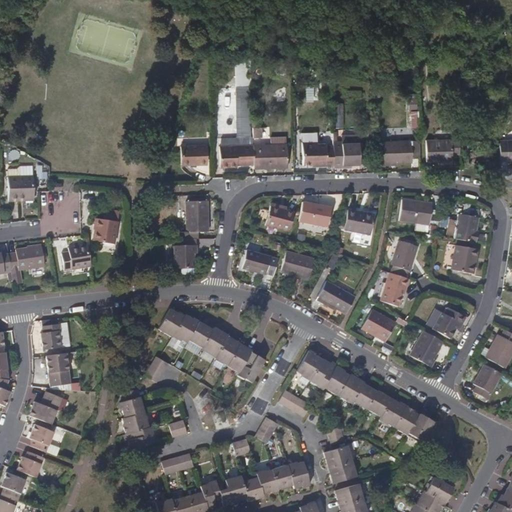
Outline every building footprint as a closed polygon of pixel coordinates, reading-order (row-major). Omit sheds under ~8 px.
[(375,66),(378,58),(362,50),(358,58),(375,66)] [(406,94),(405,109),(415,110),(416,95),(406,94)] [(416,111),(408,111),(408,128),(416,128),(416,111)] [(299,133),(299,142),(315,142),(315,133),(299,133)] [(358,165),(357,143),(340,143),(339,141),(331,142),(331,148),(332,167),(332,169),(340,169),(340,166),(349,166),(358,165)] [(418,159),(417,141),(379,142),(379,164),(394,164),(409,164),(409,160),(418,159)] [(458,153),(458,141),(423,141),(424,164),(450,163),(450,154),(458,153)] [(511,162),(511,141),(498,143),(498,155),(498,163),(511,162)] [(332,167),(331,148),(324,148),(323,145),(315,146),(315,143),(299,144),(299,166),(308,166),(314,165),(315,167),(332,167)] [(206,164),(205,144),(179,145),(180,165),(206,164)] [(286,166),(286,145),(252,146),(252,165),(252,170),(261,170),(261,167),(286,166)] [(252,146),(218,147),(218,168),(231,168),(231,165),(236,165),(252,165),(252,146)] [(33,199),(32,178),(5,179),(6,203),(21,203),(20,200),(33,199)] [(441,211),(434,210),(435,203),(404,198),(401,220),(439,226),(441,211)] [(210,230),(209,199),(186,200),(187,230),(184,231),(185,238),(200,237),(200,231),(210,230)] [(330,227),(333,207),(304,201),(300,221),(330,227)] [(290,231),(295,211),(287,209),(272,205),(266,224),(290,231)] [(372,236),(376,215),(349,210),(345,230),(372,236)] [(478,232),(481,218),(462,215),(457,239),(479,244),(481,233),(478,232)] [(113,246),(116,224),(94,221),(91,243),(113,246)] [(412,271),(420,246),(400,240),(394,261),(392,265),(394,266),(392,273),(406,277),(408,278),(410,271),(412,271)] [(196,267),(196,253),(198,253),(198,243),(175,244),(176,268),(196,267)] [(44,266),(40,245),(14,250),(14,253),(7,255),(9,267),(9,272),(10,274),(11,281),(12,285),(19,283),(17,271),(44,266)] [(90,267),(86,245),(67,248),(68,253),(60,254),(64,272),(90,267)] [(474,265),(477,250),(458,246),(453,270),(476,275),(478,266),(474,265)] [(275,274),(279,260),(271,257),(272,256),(248,249),(243,268),(267,274),(268,272),(275,274)] [(311,279),(316,257),(288,250),(283,271),(311,279)] [(9,267),(7,255),(6,253),(0,253),(0,260),(3,273),(9,272),(9,267)] [(408,291),(411,278),(408,278),(406,277),(392,273),(391,272),(386,291),(382,302),(400,307),(403,298),(405,289),(408,291)] [(348,313),(357,297),(327,281),(317,300),(324,304),(326,301),(338,308),(348,313)] [(338,308),(326,301),(324,304),(337,311),(338,308)] [(467,316),(446,304),(433,327),(450,337),(455,328),(458,321),(463,324),(467,316)] [(170,335),(181,316),(168,308),(156,328),(170,336),(170,335)] [(387,340),(397,322),(374,309),(364,328),(387,340)] [(186,339),(197,321),(192,317),(191,318),(183,314),(181,316),(170,335),(178,340),(178,339),(184,342),(186,339)] [(201,347),(211,329),(197,321),(186,339),(201,347)] [(62,346),(60,330),(63,330),(61,322),(44,325),(45,332),(42,332),(45,349),(47,349),(62,346)] [(214,355),(227,335),(226,335),(213,327),(211,329),(201,347),(214,355)] [(434,358),(444,341),(424,330),(410,355),(431,367),(436,359),(434,358)] [(498,344),(503,335),(500,333),(495,343),(498,344)] [(226,365),(239,343),(227,335),(214,355),(213,358),(226,365)] [(508,368),(511,359),(511,340),(503,335),(498,344),(495,343),(487,356),(508,368)] [(237,372),(249,352),(250,349),(239,343),(226,365),(237,372)] [(308,379),(320,358),(314,355),(314,354),(308,350),(296,371),(302,374),(302,375),(308,379)] [(11,379),(7,352),(0,352),(0,377),(10,379),(11,379)] [(72,383),(68,352),(48,355),(52,385),(72,383)] [(251,383),(264,360),(249,352),(237,372),(235,375),(242,379),(244,378),(251,383)] [(167,363),(155,356),(151,362),(163,369),(167,363)] [(323,387),(333,370),(334,367),(320,358),(308,379),(322,388),(323,387)] [(163,369),(151,362),(147,369),(159,375),(163,369)] [(491,400),(504,374),(501,372),(487,364),(476,384),(480,386),(477,392),(491,400)] [(336,394),(347,374),(342,372),(343,370),(336,366),(334,367),(333,370),(323,387),(336,394)] [(159,375),(147,369),(143,375),(156,382),(159,375)] [(351,400),(361,383),(347,374),(336,394),(350,402),(351,400)] [(6,389),(10,379),(0,377),(0,402),(7,405),(12,391),(6,389)] [(366,406),(375,392),(375,391),(361,383),(351,400),(365,408),(366,406)] [(139,396),(137,389),(121,393),(123,401),(139,396)] [(283,405),(291,393),(285,389),(277,402),(283,405)] [(379,414),(389,398),(376,390),(375,391),(375,392),(366,406),(379,414)] [(53,423),(63,397),(47,391),(42,403),(37,401),(31,415),(39,418),(53,423)] [(290,409),(297,396),(291,393),(283,405),(290,409)] [(144,411),(139,396),(123,401),(119,402),(123,417),(144,411)] [(297,413),(304,401),(297,396),(290,409),(297,413)] [(392,425),(403,406),(404,405),(398,401),(396,402),(389,398),(379,414),(377,418),(385,423),(387,422),(392,425)] [(302,416),(310,404),(304,401),(297,413),(302,416)] [(406,432),(417,414),(403,406),(392,425),(406,433),(406,432)] [(149,427),(144,411),(123,417),(120,418),(125,435),(149,427)] [(430,426),(432,423),(417,414),(406,432),(421,441),(430,426)] [(277,424),(265,418),(261,424),(273,431),(277,424)] [(186,432),(182,419),(175,421),(179,435),(186,432)] [(179,435),(175,421),(168,424),(172,437),(179,435)] [(48,452),(55,432),(36,424),(31,437),(34,439),(32,445),(48,452)] [(269,437),(273,431),(261,424),(258,430),(269,437)] [(154,442),(149,427),(125,435),(130,450),(154,442)] [(340,433),(338,427),(326,431),(327,437),(340,433)] [(269,437),(258,430),(255,434),(254,435),(253,435),(266,443),(269,437)] [(342,441),(340,433),(327,437),(329,445),(342,441)] [(250,452),(246,438),(238,440),(242,454),(250,452)] [(242,454),(238,440),(231,442),(235,456),(242,454)] [(351,461),(346,446),(323,452),(327,468),(351,461)] [(38,477),(46,457),(29,451),(27,457),(24,456),(19,469),(38,477)] [(192,467),(188,453),(181,455),(185,469),(192,467)] [(185,469),(181,455),(173,458),(177,471),(185,469)] [(177,471),(173,458),(167,459),(171,473),(177,471)] [(171,473),(167,459),(166,459),(159,462),(160,464),(163,475),(171,473)] [(355,477),(351,461),(327,468),(331,483),(355,477)] [(309,485),(302,462),(297,463),(296,463),(287,465),(293,485),(294,488),(297,486),(297,487),(302,486),(303,487),(309,485)] [(293,485),(287,465),(271,470),(278,489),(293,485)] [(278,489),(271,470),(265,472),(264,470),(256,473),(257,475),(263,494),(271,492),(271,493),(278,491),(278,489)] [(20,499),(27,480),(16,475),(8,473),(3,486),(6,487),(3,493),(20,499)] [(246,498),(241,481),(239,475),(224,480),(226,489),(231,503),(243,499),(246,498)] [(263,494),(257,475),(241,481),(246,498),(247,502),(264,497),(263,494)] [(449,494),(452,488),(432,478),(425,490),(424,491),(444,502),(446,498),(449,494)] [(222,505),(218,491),(214,481),(200,485),(202,491),(208,510),(222,505)] [(362,500),(357,484),(333,491),(335,497),(338,507),(362,500)] [(231,503),(226,489),(218,491),(222,505),(231,503)] [(511,491),(506,489),(503,495),(501,495),(497,502),(511,511),(511,491)] [(208,510),(202,491),(186,496),(191,511),(206,511),(208,511),(208,510)] [(428,511),(438,511),(444,502),(424,491),(423,491),(415,504),(428,511)] [(0,511),(14,511),(20,499),(3,493),(1,499),(0,498),(0,511)] [(191,511),(186,496),(171,501),(174,511),(191,511)] [(174,511),(171,501),(170,498),(154,503),(156,511),(174,511)] [(365,511),(362,500),(338,507),(339,511),(365,511)] [(316,511),(314,502),(307,504),(307,505),(300,507),(301,511),(316,511)] [(511,511),(497,502),(493,510),(490,509),(488,511),(511,511)] [(428,511),(415,504),(414,503),(409,511),(410,511),(428,511)]
